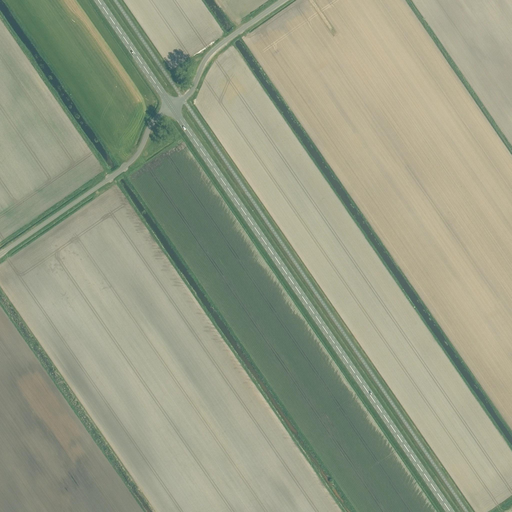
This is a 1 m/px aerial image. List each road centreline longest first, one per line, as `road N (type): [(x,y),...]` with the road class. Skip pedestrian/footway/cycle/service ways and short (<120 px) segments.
road 1 (primary): [(449,511),(171,107)]
road 2 (unclassified): [(0,254),(124,167),(154,118),(171,107)]
road 3 (unclassified): [(171,107),(190,92),(213,49),(283,0)]
road 4 (primary): [(171,107),(98,0)]
